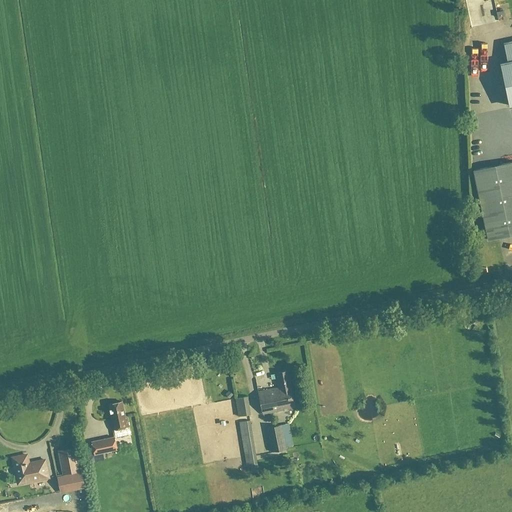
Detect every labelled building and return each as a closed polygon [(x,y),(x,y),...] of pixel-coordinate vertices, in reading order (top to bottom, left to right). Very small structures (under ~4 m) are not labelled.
[(511,62),(501,65),(509,106),(511,105),(511,62)] [(511,234),(511,162),(473,170),(488,240),(511,234)] [(278,388),(258,392),(263,414),(295,408),(289,378),(290,377),(288,370),(275,373),(278,388)] [(247,397),(235,399),(235,401),(238,417),(250,415),(247,397)] [(108,404),(111,419),(110,419),(112,430),(128,426),(126,416),(125,416),(122,401),(108,404)] [(239,423),(247,471),(258,469),(257,465),(249,421),(239,423)] [(286,448),(281,425),(266,428),(271,452),(286,448)] [(116,429),(117,437),(130,435),(129,427),(116,429)] [(285,433),(289,446),(295,444),(291,431),(285,433)] [(114,438),(91,442),(94,455),(116,450),(114,438)] [(59,455),(63,475),(78,472),(74,452),(59,455)] [(28,464),(26,455),(12,458),(17,481),(25,480),(26,482),(48,478),(44,460),(28,464)] [(84,488),(81,473),(58,477),(61,492),(84,488)]
